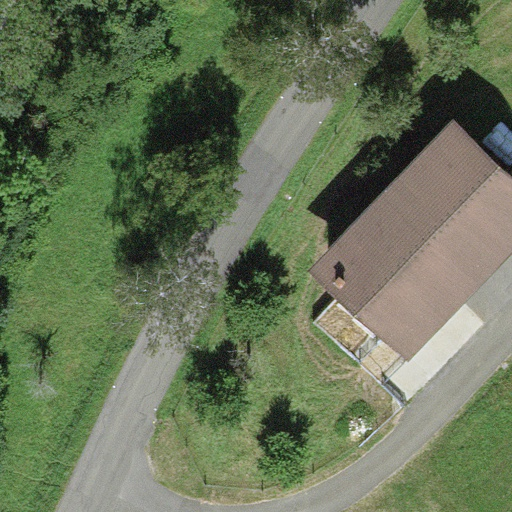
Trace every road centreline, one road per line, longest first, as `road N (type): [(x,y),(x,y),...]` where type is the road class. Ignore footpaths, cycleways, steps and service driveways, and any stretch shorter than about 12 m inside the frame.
road 1 (tertiary): [(85,511),(250,196),(372,0)]
road 2 (track): [(275,511),(370,466),(511,307)]
